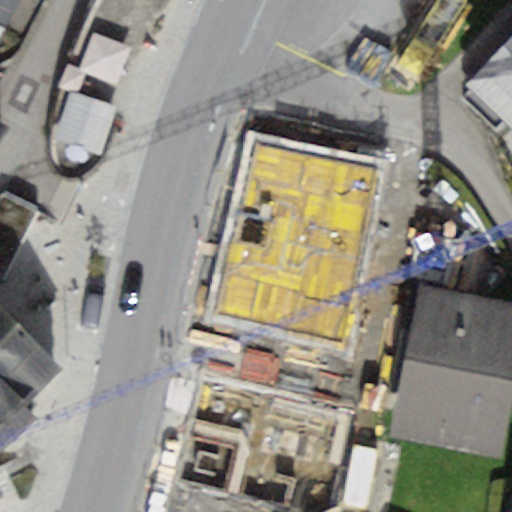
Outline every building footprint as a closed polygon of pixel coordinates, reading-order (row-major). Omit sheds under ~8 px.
[(0,0),(0,37),(20,0),(0,0)] [(511,39),(460,93),(511,142),(511,39)] [(120,114),(76,98),(60,143),(104,158),(111,138),(120,114)] [(0,128),(0,145),(8,135),(0,128)] [(380,201),(254,177),(232,295),(358,318),(380,201)] [(6,199),(0,211),(0,288),(7,292),(43,217),(6,199)] [(511,420),(511,313),(421,294),(390,442),(502,466),(511,420)] [(0,439),(63,378),(0,313),(0,439)] [(313,398),(215,375),(189,488),(287,511),(313,398)] [(189,488),(176,485),(169,511),(286,511),(287,511),(189,488)]
